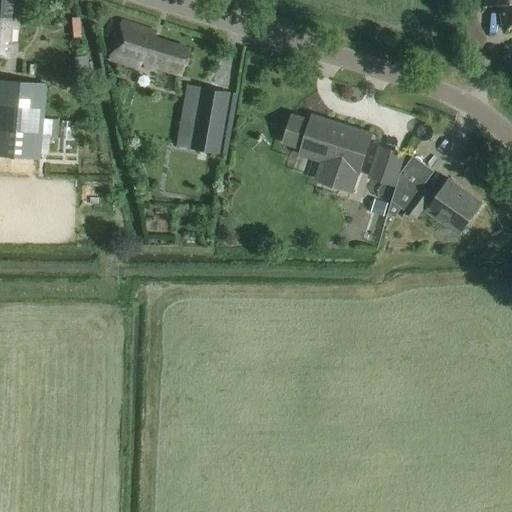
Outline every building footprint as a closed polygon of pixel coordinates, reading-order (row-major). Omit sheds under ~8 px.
[(17,0),(0,0),(0,56),(14,57),(17,0)] [(511,0),(483,0),(484,4),(500,2),(503,28),(511,26),(511,0)] [(155,33),(121,22),(109,60),(139,69),(140,66),(154,71),(155,68),(180,76),(189,51),(153,39),(155,33)] [(227,30),(229,50),(238,50),(237,29),(227,30)] [(0,157),(39,160),(45,85),(0,79),(0,157)] [(217,155),(228,93),(198,88),(188,149),(217,155)] [(311,124),(293,118),(285,141),(304,147),(302,153),(332,162),(325,183),(351,191),(357,170),(360,171),(370,136),(313,118),(311,124)] [(48,141),(56,141),(58,122),(50,121),(48,141)] [(379,146),(368,179),(395,188),(406,154),(379,146)] [(423,210),(441,223),(459,236),(482,204),(449,180),(435,200),(421,189),(405,210),(417,219),(423,210)] [(388,204),(375,201),(372,213),(384,217),(388,204)] [(393,201),(389,214),(395,218),(403,208),(393,201)]
